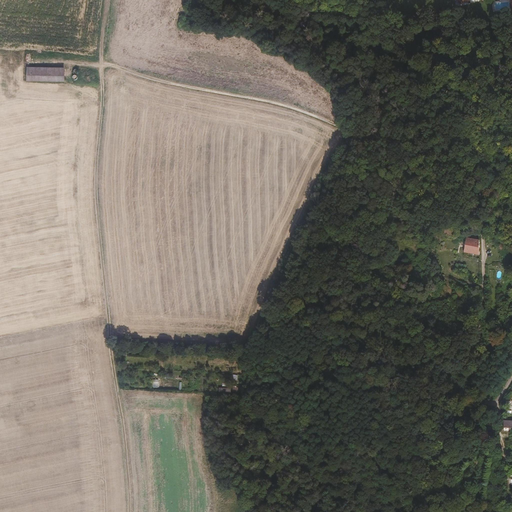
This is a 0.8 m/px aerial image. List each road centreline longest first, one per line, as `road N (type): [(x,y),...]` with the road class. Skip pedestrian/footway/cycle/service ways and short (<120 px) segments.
road 1 (track): [(511,377),(493,405),(480,404),(472,369),(483,246),(469,169),(448,154),(348,133),(282,105),(104,63)]
road 2 (track): [(111,0),(95,189),(128,511)]
road 3 (track): [(493,405),(491,423),(456,467),(438,511)]
